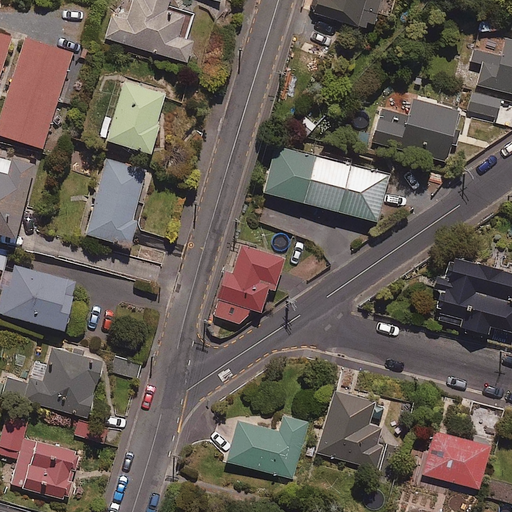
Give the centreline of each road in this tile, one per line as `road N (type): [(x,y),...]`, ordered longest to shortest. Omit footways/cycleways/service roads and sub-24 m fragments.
road 1 (residential): [(278,0),(162,404)]
road 2 (residential): [(511,169),(293,320)]
road 3 (residential): [(511,378),(293,320)]
road 4 (residential): [(293,320),(162,404)]
